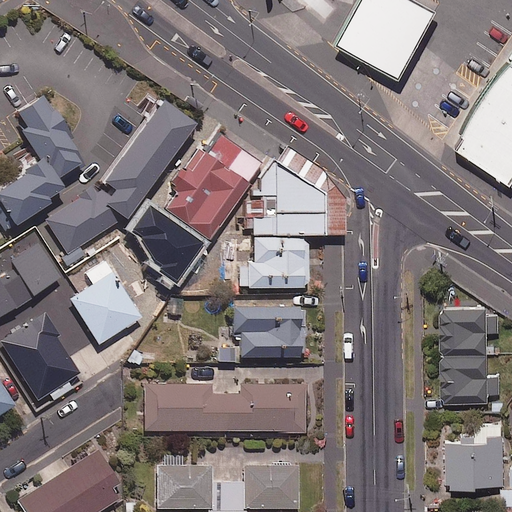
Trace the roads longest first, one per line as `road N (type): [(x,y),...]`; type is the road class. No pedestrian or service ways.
road 1 (tertiary): [(376,511),(375,230),(377,205),(398,170)]
road 2 (secondary): [(398,170),(344,155),(129,0)]
road 3 (secondary): [(197,6),(359,129),(398,170)]
road 4 (secondary): [(398,170),(511,253)]
road 5 (residential): [(0,473),(119,400)]
